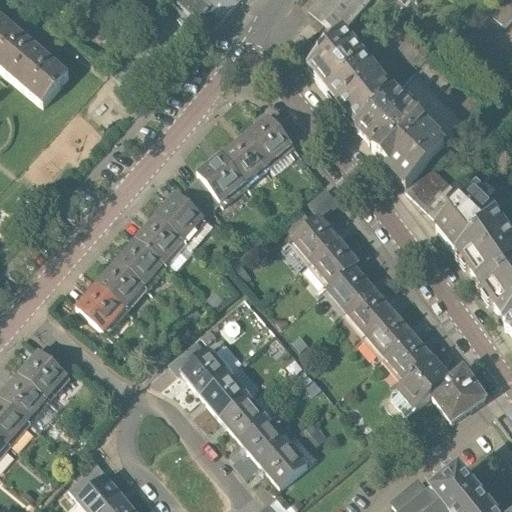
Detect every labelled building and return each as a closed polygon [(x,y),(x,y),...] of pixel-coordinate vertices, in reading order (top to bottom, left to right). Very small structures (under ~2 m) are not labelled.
[(168,0),(211,37),(224,21),(199,0),(168,0)] [(238,7),(230,0),(199,0),(224,21),(238,7)] [(356,30),(383,0),(331,0),(322,12),(350,36),(356,30)] [(511,0),(503,12),(511,20),(511,0)] [(307,53),(321,69),(350,36),(322,12),(317,19),(330,30),(307,53)] [(494,35),(503,32),(498,16),(456,29),(466,61),(499,52),(494,35)] [(409,47),(429,67),(442,53),(446,50),(416,20),(403,34),(413,43),(409,47)] [(1,25),(0,25),(0,75),(43,111),(68,81),(1,25)] [(321,69),(344,97),(379,61),(355,31),(350,36),(321,69)] [(427,69),(451,93),(467,77),(442,53),(429,67),(427,69)] [(405,92),(379,61),(344,97),(370,130),(405,92)] [(467,77),(451,93),(479,121),(495,105),(467,77)] [(434,123),(405,92),(370,130),(368,131),(388,151),(386,153),(401,168),(398,171),(443,214),(466,189),(442,167),(458,148),(451,142),(453,140),(434,123)] [(268,121),(244,140),(266,168),(291,149),(268,121)] [(244,140),(221,159),(243,187),(266,168),(244,140)] [(220,206),(243,187),(221,159),(197,179),(200,182),(220,206)] [(188,192),(179,203),(202,223),(210,214),(220,206),(200,182),(188,192)] [(450,230),(470,257),(510,216),(493,190),(450,230)] [(175,200),(155,223),(191,253),(211,230),(202,223),(179,203),(175,200)] [(511,218),(510,216),(470,257),(511,317),(511,218)] [(291,245),(312,269),(338,246),(318,222),(291,245)] [(171,276),(191,253),(155,223),(135,246),(162,269),(171,276)] [(142,291),(162,269),(135,246),(116,269),(142,291)] [(357,268),(338,246),(312,269),(331,291),(353,272),(357,268)] [(116,269),(96,291),(123,314),(142,291),(116,269)] [(327,295),(346,318),(373,295),(353,272),(331,291),(327,295)] [(103,337),(123,314),(96,291),(76,314),(103,337)] [(392,318),(373,295),(346,318),(366,341),(392,318)] [(412,341),(392,318),(366,341),(385,364),(412,341)] [(412,341),(385,364),(406,387),(432,365),(412,341)] [(179,382),(182,379),(181,378),(205,358),(196,347),(169,370),(179,382)] [(182,379),(201,402),(237,372),(239,370),(223,350),(211,361),(208,356),(205,358),(181,378),(182,379)] [(46,404),(66,381),(39,359),(19,382),(46,404)] [(449,385),(432,365),(406,387),(391,399),(391,405),(406,423),(431,402),(430,400),(449,385)] [(201,402),(221,425),(248,402),(256,395),(237,372),(201,402)] [(449,385),(430,400),(431,402),(451,429),(485,405),(463,374),(449,385)] [(0,404),(26,426),(46,404),(19,382),(0,403),(0,404)] [(221,425),(240,448),(267,425),(248,402),(221,425)] [(0,444),(6,450),(26,426),(0,404),(0,444)] [(240,448),(260,470),(287,448),(267,425),(240,448)] [(260,470),(280,494),(307,471),(287,448),(260,470)] [(78,507),(104,485),(105,486),(108,483),(98,471),(68,496),(78,507)] [(392,510),(393,511),(482,511),(458,482),(431,505),(430,503),(429,504),(417,490),(392,510)] [(119,511),(124,508),(105,486),(104,485),(78,507),(81,511),(119,511)]
